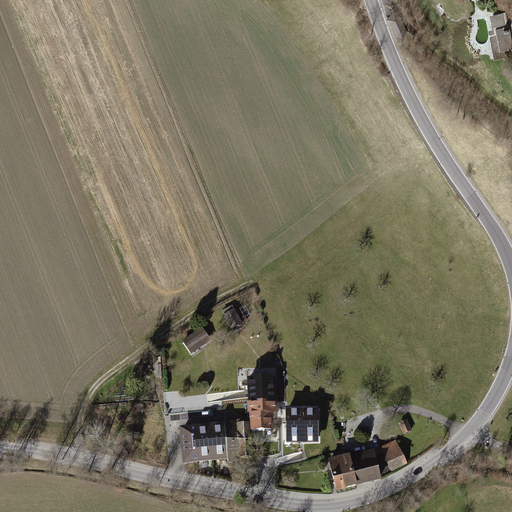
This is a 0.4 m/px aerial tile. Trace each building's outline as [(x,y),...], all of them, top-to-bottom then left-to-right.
[(505,14),(494,16),(497,31),(498,31),(501,48),(511,47),(505,14)] [(241,324),(233,311),(225,316),(232,329),(241,324)] [(203,330),(183,343),(190,353),(210,340),(203,330)] [(250,403),(275,402),(274,379),(249,380),(250,403)] [(271,413),(271,418),(275,418),(275,402),(250,403),(251,414),(271,413)] [(287,438),(300,438),(300,412),(286,412),(287,438)] [(317,412),(300,412),(300,438),(318,438),(317,412)] [(271,413),(251,414),(252,432),(271,431),(271,418),(271,413)] [(252,458),(249,425),(248,421),(236,422),(236,426),(239,426),(241,458),(252,458)] [(411,431),(407,421),(400,424),(404,434),(411,431)] [(228,459),(241,458),(239,426),(236,426),(226,427),(228,459)] [(210,428),(213,461),(228,459),(226,427),(210,428)] [(198,462),(213,461),(210,428),(195,430),(198,462)] [(198,462),(195,430),(182,431),(185,463),(198,462)] [(397,444),(382,451),(390,469),(405,462),(397,444)] [(349,457),(329,462),(336,490),(375,481),(380,477),(375,454),(350,460),(349,457)]
